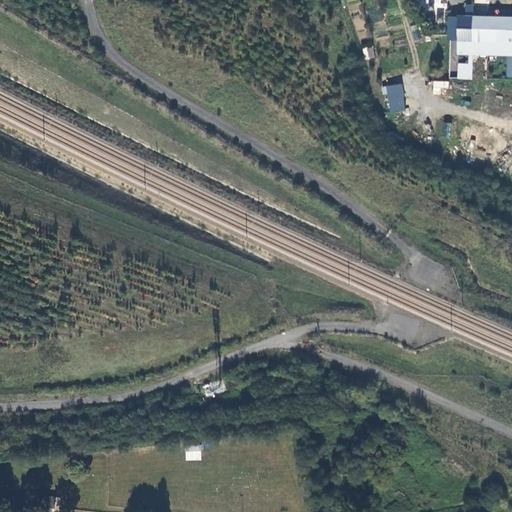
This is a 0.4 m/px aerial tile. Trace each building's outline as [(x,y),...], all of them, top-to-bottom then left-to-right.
[(346,0),(349,10),(359,7),(357,0),(346,0)] [(511,16),(457,15),(457,52),(511,53),(511,16)] [(363,48),(365,60),(375,58),(372,46),(363,48)] [(433,94),(440,94),(440,88),(448,88),(448,81),(433,81),(433,94)] [(385,85),(387,112),(405,111),(402,84),(385,85)] [(201,443),(185,443),(185,461),(201,461),(201,443)] [(55,511),(56,500),(46,499),(45,510),(55,511)]
